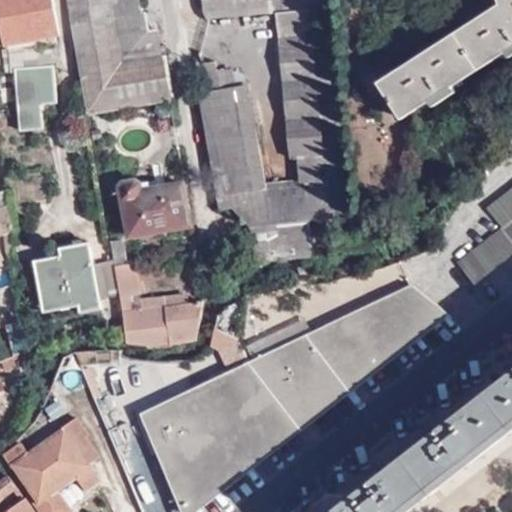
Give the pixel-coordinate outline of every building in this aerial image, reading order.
[(7,45),(61,36),(54,0),(0,0),(0,15),(1,16),(7,45)] [(67,0),(86,109),(87,114),(172,100),(158,30),(148,31),(146,14),(141,14),(138,0),(67,0)] [(209,0),(212,18),(282,13),(332,9),(331,0),(209,0)] [(511,0),(499,0),(501,4),(380,82),(403,120),(511,48),(511,0)] [(332,9),(282,13),(296,159),(262,162),(248,89),(240,90),(236,68),(220,70),(217,60),(203,63),(205,72),(198,73),(223,210),(237,209),(254,228),(353,219),(332,9)] [(45,128),(45,115),(44,104),(59,103),(56,65),(18,67),(21,120),(22,129),(45,128)] [(129,237),(191,225),(184,182),(145,191),(142,184),(121,187),(129,237)] [(511,186),(486,207),(501,228),(457,262),(474,285),(511,255),(511,186)] [(0,208),(11,204),(8,190),(0,193),(0,208)] [(14,229),(11,204),(0,208),(0,225),(3,235),(4,248),(14,247),(14,229)] [(353,219),(254,228),(258,261),(357,254),(353,219)] [(120,242),(110,244),(113,263),(119,297),(127,345),(161,348),(182,343),(200,331),(204,300),(182,304),(133,313),(131,303),(131,297),(140,295),(135,265),(125,267),(120,242)] [(76,263),(87,261),(84,243),(73,245),(76,263)] [(119,297),(113,263),(88,267),(87,261),(76,263),(73,245),(59,248),(61,257),(40,260),(49,309),(80,304),(101,300),(119,297)] [(228,274),(231,272),(226,246),(213,250),(217,285),(228,274)] [(140,416),(181,511),(184,511),(274,440),(444,309),(415,284),(140,416)] [(180,294),(131,303),(133,313),(182,304),(180,294)] [(103,308),(101,300),(80,304),(82,313),(103,308)] [(20,355),(35,349),(26,320),(11,326),(20,355)] [(511,371),(330,511),(396,511),(511,422),(511,371)] [(36,506),(40,511),(72,511),(58,491),(78,478),(87,494),(103,482),(91,466),(102,459),(90,441),(92,438),(79,419),(65,429),(67,432),(32,457),(25,446),(7,459),(14,471),(17,469),(40,502),(36,506)] [(0,500),(2,498),(17,490),(8,478),(0,482),(0,500)] [(32,511),(25,500),(6,511),(32,511)]
